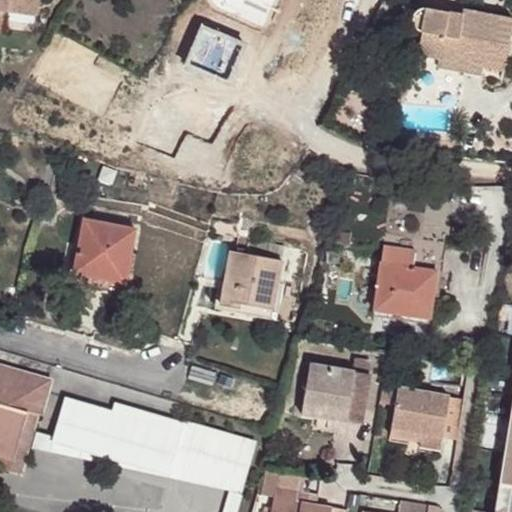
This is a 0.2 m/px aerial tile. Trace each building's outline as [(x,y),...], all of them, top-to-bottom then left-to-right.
[(36,16),(38,0),(0,0),(0,21),(6,22),(7,12),(36,16)] [(384,0),(377,13),(394,21),(403,3),(396,0),(384,0)] [(504,71),(511,26),(511,18),(462,9),(461,15),(425,8),(420,9),(415,12),(413,14),(412,18),(413,25),(416,28),(420,32),(417,55),(455,62),(457,50),(483,55),(481,67),(504,71)] [(255,90),(269,57),(244,47),(245,44),(202,26),(185,67),(210,77),(207,83),(220,92),(239,95),(243,85),(255,90)] [(482,68),(481,67),(483,55),(457,50),(455,62),(438,59),(436,67),(481,76),(482,68)] [(125,110),(43,86),(40,101),(106,119),(106,121),(121,125),(125,110)] [(397,109),(398,99),(383,98),(382,108),(397,109)] [(42,137),(48,114),(37,111),(30,134),(42,137)] [(165,112),(154,121),(173,129),(177,123),(165,112)] [(148,132),(129,126),(120,154),(139,161),(148,132)] [(74,274),(125,284),(136,229),(84,220),(74,274)] [(230,252),(220,305),(238,308),(239,303),(272,310),(284,246),(238,238),(235,253),(230,252)] [(383,246),(373,311),(430,319),(439,252),(383,246)] [(310,364),(302,406),(347,414),(346,421),(361,424),(369,375),(368,374),(370,362),(355,359),(353,372),(310,364)] [(51,381),(0,365),(0,457),(12,461),(26,412),(39,416),(41,416),(51,381)] [(395,406),(398,388),(384,386),(381,403),(395,406)] [(449,398),(398,388),(395,406),(390,429),(442,438),(456,441),(463,401),(449,398)] [(94,405),(65,397),(53,437),(35,432),(39,416),(26,412),(12,461),(0,457),(0,469),(21,474),(29,447),(79,458),(94,405)] [(112,411),(94,405),(82,445),(170,470),(184,423),(114,403),(112,411)] [(302,406),(301,415),(346,422),(346,421),(347,414),(302,406)] [(170,470),(82,445),(79,458),(241,493),(256,444),(184,423),(170,470)] [(505,511),(511,474),(511,426),(510,426),(495,511),(505,511)] [(442,438),(390,429),(389,436),(422,442),(421,446),(440,450),(442,438)] [(330,511),(331,508),(317,505),(318,496),(274,489),(270,511),(330,511)] [(229,491),(222,511),(237,511),(242,495),(229,491)] [(444,511),(438,507),(401,501),(399,511),(444,511)]
